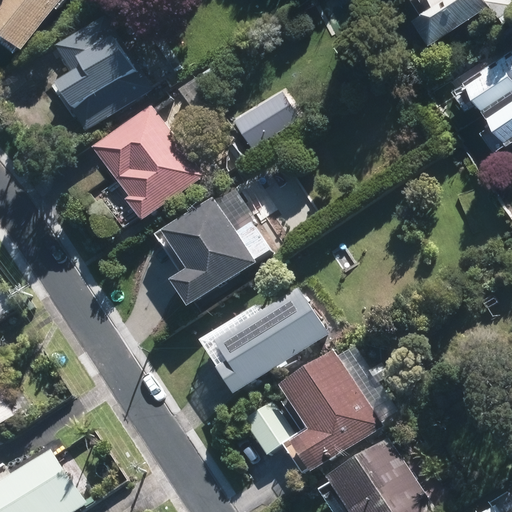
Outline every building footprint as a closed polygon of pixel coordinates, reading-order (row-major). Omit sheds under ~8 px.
[(71,0),(5,0),(0,7),(0,17),(38,45),(71,0)] [(449,44),(499,5),(507,18),(511,14),(511,0),(432,0),(444,16),(433,24),(449,44)] [(159,94),(112,25),(70,53),(85,75),(66,88),(98,135),(159,94)] [(511,65),(482,85),(511,131),(511,65)] [(160,116),(108,154),(144,203),(139,206),(153,224),(209,183),(160,116)] [(224,209),(178,240),(204,279),(190,288),(206,312),(266,270),(224,209)] [(336,337),(306,294),(230,347),(246,370),(234,378),(248,399),(336,337)] [(392,431),(344,360),(294,393),(325,440),(306,453),(323,478),(392,431)] [(0,435),(21,421),(0,389),(0,435)] [(284,404),(254,424),(277,459),(307,440),(284,404)] [(439,511),(399,448),(343,483),(361,511),(439,511)] [(90,511),(95,509),(61,458),(17,486),(8,473),(0,478),(0,511),(90,511)]
